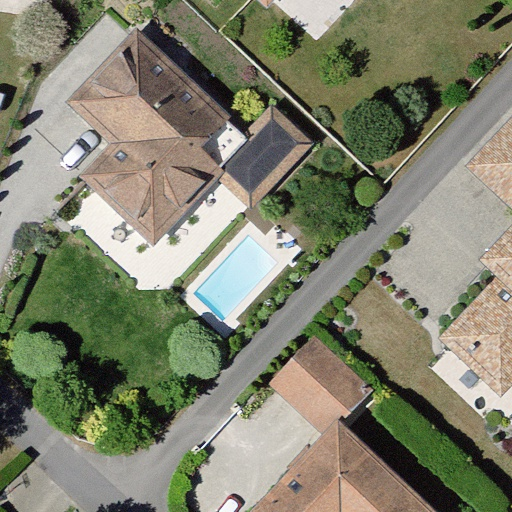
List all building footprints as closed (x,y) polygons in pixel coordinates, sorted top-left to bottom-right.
[(254,141),(136,33),(83,91),(131,135),(84,186),(154,250),(254,141)] [(279,130),(236,177),(256,196),(300,149),(279,130)] [(511,131),(475,171),(511,204),(511,131)] [(511,252),(493,274),(507,287),(448,350),(509,406),(511,402),(511,252)] [(323,345),(280,392),(322,431),(366,383),(323,345)] [(426,511),(338,432),(266,511),(426,511)]
